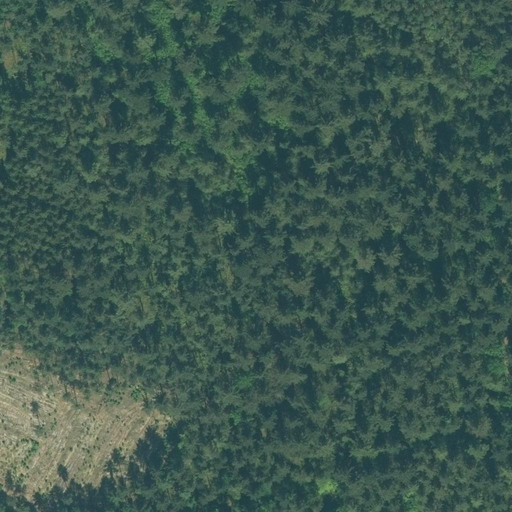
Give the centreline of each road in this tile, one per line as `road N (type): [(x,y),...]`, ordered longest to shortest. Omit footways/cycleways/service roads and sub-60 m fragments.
road 1 (track): [(0,132),(142,187),(364,306)]
road 2 (track): [(364,306),(511,369)]
